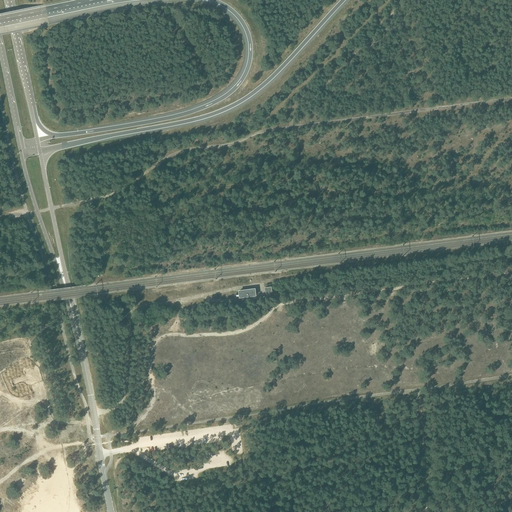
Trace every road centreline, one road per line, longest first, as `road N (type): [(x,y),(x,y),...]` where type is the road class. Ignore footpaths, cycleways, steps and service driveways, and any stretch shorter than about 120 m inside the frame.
road 1 (track): [(0,218),(110,195),(175,153),(511,99)]
road 2 (motorway): [(39,150),(230,107),(274,74),(343,0)]
road 3 (motorway): [(213,0),(240,19),(249,39),(247,70),(229,93),(180,114),(37,139)]
road 4 (track): [(271,282),(132,308),(122,400),(93,411)]
road 5 (tertiary): [(110,511),(66,290)]
road 6 (tertiary): [(21,149),(66,290)]
road 7 (tertiary): [(66,290),(39,150)]
road 8 (primary): [(37,139),(9,0)]
road 9 (track): [(426,511),(418,391)]
